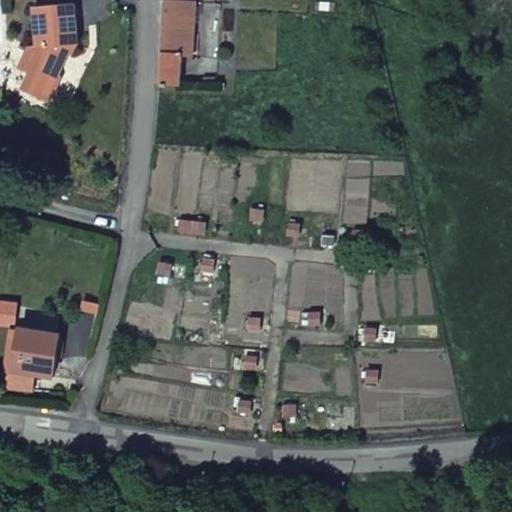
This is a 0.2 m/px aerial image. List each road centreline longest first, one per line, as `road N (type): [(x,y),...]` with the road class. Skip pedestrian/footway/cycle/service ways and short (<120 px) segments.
road 1 (residential): [(144,0),(149,28),(135,238),(83,435)]
road 2 (residential): [(511,448),(345,463),(83,435)]
